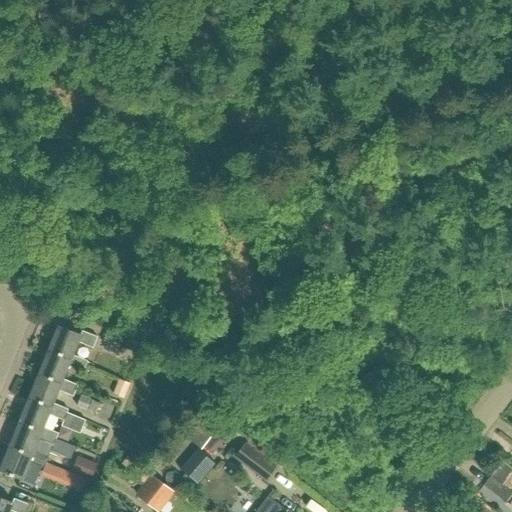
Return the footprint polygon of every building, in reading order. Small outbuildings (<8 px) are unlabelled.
[(70,359),(72,354),(77,342),(91,348),(97,336),(81,329),(80,333),(58,324),(47,349),(70,359)] [(87,360),(72,354),(70,359),(47,349),(37,373),(61,383),(62,379),(67,366),(82,372),(87,360)] [(104,387),(115,391),(121,375),(110,371),(104,387)] [(77,385),(62,379),(61,383),(37,373),(27,397),(51,407),(57,390),(72,396),(77,385)] [(51,407),(27,397),(18,422),(41,431),(48,414),(62,420),(62,421),(79,428),(83,420),(65,413),(67,409),(56,402),(51,407)] [(202,449),(215,432),(192,414),(179,431),(202,449)] [(57,433),(43,427),(41,431),(18,422),(8,446),(31,455),(33,451),(38,438),(52,444),(49,450),(69,459),(74,447),(55,439),(57,433)] [(264,482),(275,467),(244,444),(233,458),(264,482)] [(0,464),(0,471),(21,480),(28,462),(43,469),(47,457),(33,451),(31,455),(8,446),(0,464)] [(490,476),(499,483),(511,469),(502,462),(490,476)] [(86,479),(46,463),(41,476),(81,491),(86,479)] [(150,475),(137,465),(130,474),(144,484),(136,494),(158,511),(159,511),(175,492),(151,474),(150,475)] [(499,483),(490,476),(483,486),(504,503),(511,494),(499,483)] [(0,511),(8,511),(10,510),(14,511),(25,511),(28,504),(13,498),(12,502),(0,496),(0,511)] [(287,511),(268,496),(255,511),(289,511),(288,511),(287,511)]
